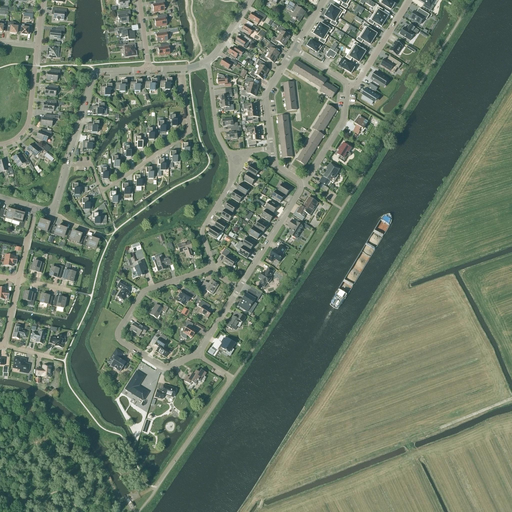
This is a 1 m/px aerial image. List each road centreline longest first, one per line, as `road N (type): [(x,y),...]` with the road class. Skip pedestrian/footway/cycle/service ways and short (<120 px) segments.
road 1 (residential): [(181,68),(186,135),(104,190),(90,165),(68,164)]
road 2 (tertiary): [(68,164),(95,73),(148,70)]
road 3 (residential): [(118,337),(144,290),(210,267)]
road 4 (residential): [(239,287),(303,184)]
road 5 (residential): [(210,267),(203,227),(228,188),(228,155)]
